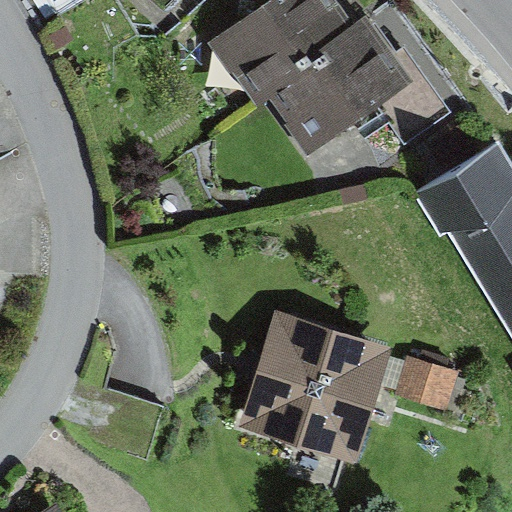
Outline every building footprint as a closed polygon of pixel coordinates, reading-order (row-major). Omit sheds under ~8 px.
[(34,0),(48,20),(82,0),(34,0)] [(265,95),(354,32),(330,0),(274,0),(211,46),(253,104),(265,95)] [(354,32),(265,95),(309,155),(377,105),(410,81),(393,57),(367,22),(354,32)] [(410,81),(377,105),(405,143),(448,113),(403,49),(393,57),(410,81)] [(511,160),(501,143),(415,193),(441,237),(452,231),(511,331),(511,366),(510,368),(511,371),(511,160)] [(390,351),(277,313),(238,427),(352,465),(390,351)] [(407,360),(397,396),(447,410),(457,374),(407,360)] [(162,409),(104,388),(87,438),(145,458),(162,409)]
